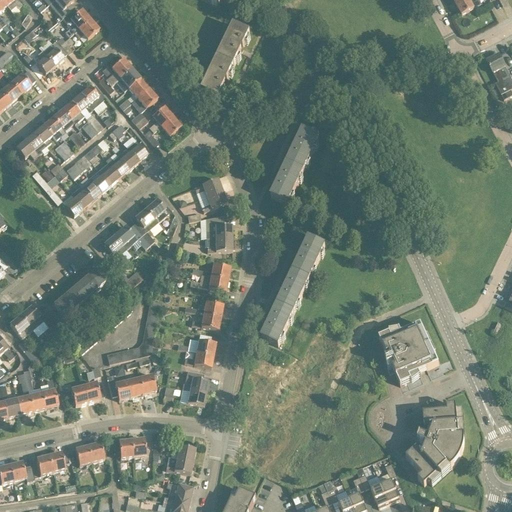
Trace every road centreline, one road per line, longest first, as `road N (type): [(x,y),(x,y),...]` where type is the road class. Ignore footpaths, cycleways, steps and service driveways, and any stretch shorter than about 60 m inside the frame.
road 1 (residential): [(219,431),(250,265),(251,214),(206,132)]
road 2 (residential): [(0,305),(206,132)]
road 3 (tertiary): [(448,325),(332,93)]
road 4 (residential): [(0,441),(150,422),(219,431)]
road 5 (residential): [(0,139),(124,35)]
road 6 (residential): [(332,93),(461,55)]
road 7 (tertiary): [(503,445),(448,325)]
road 8 (residential): [(206,132),(332,93)]
road 9 (residential): [(206,132),(124,35)]
